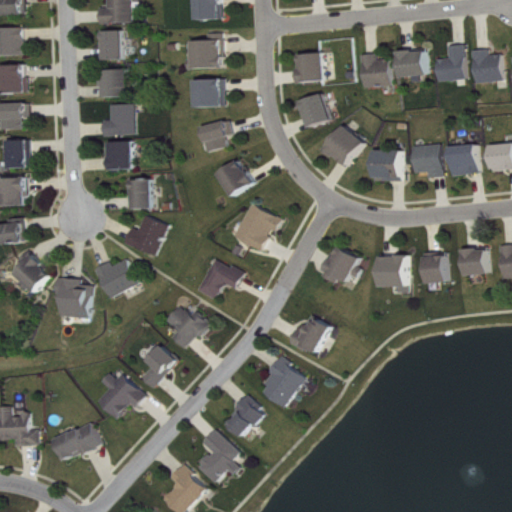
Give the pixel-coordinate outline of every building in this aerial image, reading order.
[(6,0),(6,17),(34,16),(33,0),(6,0)] [(115,0),(116,9),(109,10),(109,25),(141,24),(140,0),(115,0)] [(204,0),(205,21),(230,20),(229,0),(204,0)] [(0,57),(33,57),(33,29),(0,29),(0,57)] [(111,61),(133,61),(132,32),(110,32),(111,61)] [(232,69),(232,41),(200,42),(201,60),(196,60),(196,70),(232,69)] [(447,60),(448,83),(476,81),(474,46),(458,47),(459,60),(447,60)] [(411,79),(438,76),(436,51),(408,53),(411,79)] [(485,84),(511,82),(511,55),(498,56),(498,51),(484,51),(485,84)] [(334,82),(333,54),(308,56),(309,83),(334,82)] [(373,89),(401,88),(400,60),(387,61),(387,55),(371,56),(373,89)] [(10,67),(11,95),(36,94),(35,66),(10,67)] [(138,70),(112,71),(112,99),(139,98),(138,70)] [(203,81),(204,109),(232,108),(231,80),(203,81)] [(342,121),(333,95),(309,102),(318,129),(342,121)] [(11,131),(32,130),(32,120),(38,120),(37,104),(10,105),(11,131)] [(113,122),(114,137),(146,136),(145,105),(120,106),(121,121),(113,122)] [(212,126),(216,152),(239,149),(236,123),(212,126)] [(376,144),(355,126),(335,151),(356,169),(376,144)] [(38,169),(37,141),(17,141),(18,169),(38,169)] [(120,171),(144,170),(143,142),(119,143),(120,171)] [(438,173),(439,180),(454,177),(450,145),(422,149),(426,175),(438,173)] [(511,145),(501,146),(502,173),(511,172),(511,145)] [(489,176),(488,146),(461,147),(462,177),(489,176)] [(412,183),(412,152),(385,151),(384,182),(412,183)] [(243,198),(264,184),(249,161),(227,175),(243,198)] [(36,207),(35,178),(10,179),(11,207),(36,207)] [(162,210),(162,180),(139,181),(140,210),(162,210)] [(246,239),(274,252),(282,232),(287,234),(294,220),(260,205),(246,239)] [(179,227),(155,217),(149,232),(142,229),(135,245),(166,257),(179,227)] [(16,226),(5,227),(7,246),(33,245),(32,219),(16,220),(16,226)] [(370,269),(367,268),(372,259),(349,248),(333,278),(345,284),(348,278),(362,285),(370,269)] [(475,277),(499,276),(498,250),(474,251),(475,277)] [(457,254),(436,255),(437,284),(458,284),(457,254)] [(43,296),(62,276),(41,256),(24,275),(31,281),(29,283),(43,296)] [(390,257),(390,288),(409,288),(409,294),(418,294),(418,257),(390,257)] [(122,268),(120,263),(106,270),(120,300),(149,285),(137,260),(122,268)] [(210,293),(228,301),(234,285),(248,290),(255,273),(223,261),(210,293)] [(71,318),(100,320),(102,291),(90,290),(90,280),(66,279),(66,295),(72,295),(71,318)] [(189,332),(182,338),(196,352),(220,326),(205,312),(201,316),(191,307),(178,322),(189,332)] [(302,344),(328,356),(342,327),(321,317),(315,331),(309,329),(302,344)] [(164,368),(153,379),(164,389),(190,362),(173,347),(158,362),(164,368)] [(295,409),(318,379),(293,360),(270,391),(295,409)] [(112,383),(120,390),(109,403),(128,420),(140,406),(146,411),(158,397),(132,375),(127,381),(120,374),(112,383)] [(253,439),(277,414),(260,398),(236,423),(253,439)] [(50,447),(49,431),(41,431),(40,413),(31,414),(31,418),(22,418),(22,408),(9,408),(10,441),(26,441),(26,448),(50,447)] [(75,462),(112,449),(104,425),(66,439),(75,462)] [(227,485),(239,471),(245,477),(252,469),(245,462),(252,454),(227,431),(215,444),(224,453),(209,468),(227,485)] [(182,479),(189,486),(175,499),(186,511),(197,511),(219,491),(195,466),(182,479)]
